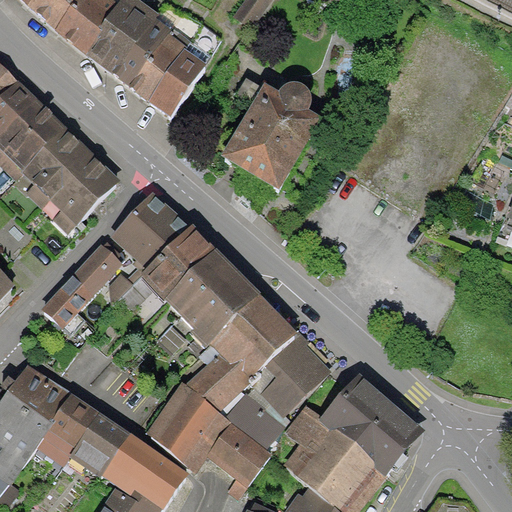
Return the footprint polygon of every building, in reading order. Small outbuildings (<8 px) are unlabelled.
[(19,0),(29,9),(37,0),(19,0)] [(37,0),(29,9),(46,28),(68,0),(37,0)] [(68,0),(46,28),(78,57),(113,9),(101,0),(68,0)] [(272,8),(261,0),(246,0),(230,20),(249,35),(272,8)] [(118,2),(113,9),(78,57),(107,78),(148,22),(118,2)] [(107,78),(123,90),(167,34),(148,22),(107,78)] [(145,105),(163,118),(216,45),(198,32),(186,49),(145,105)] [(123,90),(145,105),(186,49),(167,34),(123,90)] [(0,64),(0,100),(17,82),(0,64)] [(0,139),(39,101),(17,82),(0,100),(0,139)] [(225,161),(276,192),(323,113),(272,83),(225,161)] [(67,131),(39,101),(0,139),(0,165),(17,181),(23,175),(67,131)] [(67,131),(23,175),(34,185),(26,194),(43,209),(51,201),(94,158),(67,131)] [(120,183),(94,158),(51,201),(62,212),(54,220),(69,235),(120,183)] [(153,195),(111,238),(148,270),(187,229),(153,195)] [(163,300),(212,250),(187,229),(148,270),(140,278),(163,300)] [(103,247),(72,278),(94,299),(124,267),(103,247)] [(205,345),(253,294),(212,250),(163,300),(205,345)] [(0,272),(0,301),(15,287),(0,272)] [(72,278),(43,312),(62,330),(94,299),(72,278)] [(264,369),(296,335),(253,294),(205,345),(222,361),(188,386),(220,415),(264,369)] [(251,402),(274,422),(327,363),(296,335),(264,369),(273,378),(251,402)] [(72,396),(29,366),(8,394),(53,426),(72,396)] [(220,415),(188,386),(184,382),(148,436),(197,475),(208,460),(233,426),(220,415)] [(346,407),(339,401),(321,422),(387,478),(404,458),(401,455),(420,432),(365,385),(346,407)] [(0,389),(0,447),(3,449),(0,453),(0,478),(12,486),(49,432),(53,426),(8,394),(0,389)] [(72,396),(53,426),(49,432),(77,449),(100,415),(72,396)] [(387,478),(321,422),(307,410),(285,434),(302,448),(286,467),(312,490),(338,511),(366,511),(391,482),(387,478)] [(100,415),(77,449),(69,460),(101,481),(108,472),(132,436),(100,415)] [(273,455),(233,426),(208,460),(237,481),(228,494),(239,502),(273,455)] [(132,436),(108,472),(123,481),(165,510),(190,477),(132,436)] [(163,511),(165,510),(123,481),(101,511),(163,511)] [(483,511),(459,481),(444,483),(426,511),(483,511)] [(338,511),(312,490),(293,511),(338,511)]
